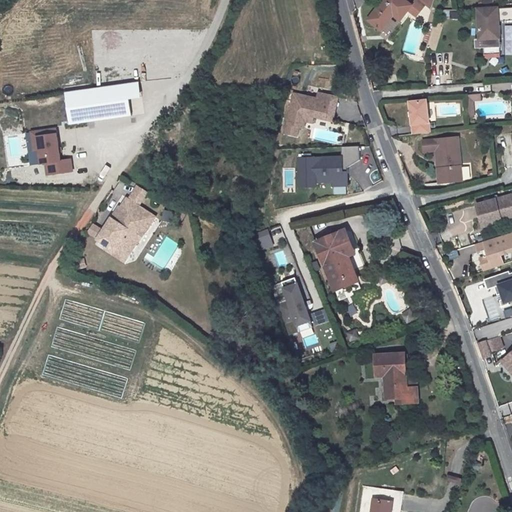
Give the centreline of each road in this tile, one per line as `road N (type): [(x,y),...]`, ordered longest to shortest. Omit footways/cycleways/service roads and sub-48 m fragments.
road 1 (residential): [(340,0),(368,105),(511,474)]
road 2 (track): [(0,383),(70,242),(143,134)]
